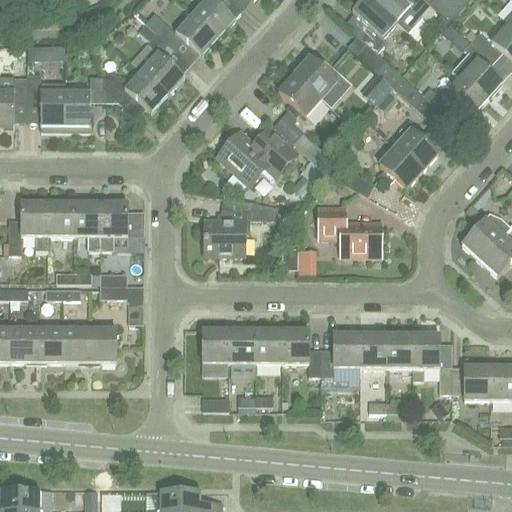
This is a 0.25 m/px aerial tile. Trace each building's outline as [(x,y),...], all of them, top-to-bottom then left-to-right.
[(192,20),(218,43),(235,25),(216,8),(223,0),(207,0),(209,1),(192,20)] [(396,27),(366,0),(352,16),(369,30),(359,41),(377,57),(387,46),(382,43),(396,27)] [(366,0),(396,27),(411,11),(420,20),(431,9),(428,7),(420,0),(366,0)] [(446,4),(434,14),(445,26),(457,16),(446,4)] [(156,18),(146,29),(174,55),(184,44),(202,61),(218,43),(192,20),(177,37),(156,18)] [(511,66),(511,31),(509,28),(491,48),(480,37),(472,46),(495,67),(503,58),(511,66)] [(139,36),(150,47),(148,49),(157,58),(141,76),(168,100),(184,81),(165,64),(174,55),(146,29),(139,36)] [(458,83),(485,107),(502,88),(487,75),(495,67),(472,46),(464,54),(469,58),(452,77),(458,83)] [(41,49),(28,50),(28,52),(28,63),(42,63),(41,52),(41,49)] [(195,69),(212,87),(221,79),(203,61),(195,69)] [(350,90),(336,77),(326,68),(322,73),(310,62),(295,80),(321,104),(330,93),(339,101),(350,90)] [(376,77),(392,91),(401,80),(386,66),(376,77)] [(114,83),(103,83),(104,94),(119,107),(123,112),(132,101),(151,118),(168,100),(141,76),(125,94),(114,83)] [(286,112),(296,121),(300,117),(305,121),(321,104),(295,80),(279,97),(290,108),(286,112)] [(443,118),(423,100),(423,99),(401,80),(392,91),(414,111),(413,112),(432,130),(443,118)] [(14,126),(27,126),(28,83),(14,83),(14,96),(0,95),(0,132),(14,132),(14,126)] [(40,133),(66,133),(66,97),(53,97),(53,88),(41,88),(41,83),(28,83),(27,126),(40,126),(40,133)] [(66,97),(66,133),(90,133),(90,107),(119,107),(104,94),(103,83),(90,83),(90,97),(66,97)] [(485,107),(458,83),(441,102),(430,92),(423,99),(423,100),(443,118),(446,120),(453,113),(468,126),(485,107)] [(395,152),(422,177),(438,159),(426,148),(430,144),(409,125),(398,137),(404,142),(395,152)] [(272,135),(256,152),(242,139),(220,162),(236,176),(227,185),(239,197),(248,187),(249,189),(261,176),(270,184),(296,157),(272,135)] [(303,138),(294,148),(314,167),(324,156),(303,138)] [(422,177),(395,152),(379,170),(384,175),(380,180),(390,189),(394,184),(406,195),(422,177)] [(311,167),(301,178),(311,187),(304,195),(311,200),(322,187),(327,180),(325,179),(311,167)] [(343,188),(367,202),(374,189),(350,175),(343,188)] [(250,226),(268,226),(268,210),(223,203),(221,216),(221,227),(205,226),(205,262),(245,262),(245,237),(250,237),(250,226)] [(36,256),(48,256),(48,207),(21,207),(21,225),(9,225),(9,259),(22,259),(22,241),(36,241),(36,256)] [(75,241),(75,207),(48,207),(48,256),(48,241),(75,241)] [(101,255),(101,241),(101,207),(75,207),(75,241),(89,241),(89,255),(101,255)] [(128,241),(128,218),(128,207),(101,207),(101,241),(101,255),(113,255),(113,241),(128,241)] [(381,262),(381,230),(346,230),(346,213),(319,213),(319,244),(341,244),(341,262),(381,262)] [(461,249),(480,266),(504,240),(511,233),(501,224),(489,219),(461,249)] [(511,246),(504,240),(480,266),(498,282),(511,266),(511,246)] [(75,288),(75,277),(57,277),(57,288),(75,288)] [(75,277),(75,288),(91,288),(91,277),(75,277)] [(100,288),(100,279),(92,279),(92,288),(100,288)] [(127,279),(100,279),(100,288),(100,291),(127,291),(127,279)] [(127,291),(100,291),(100,303),(127,303),(127,291)] [(0,303),(11,304),(11,294),(0,294),(0,303)] [(29,304),(29,294),(11,294),(11,304),(29,304)] [(46,304),(63,304),(63,294),(46,294),(46,304)] [(81,304),(81,294),(63,294),(63,304),(81,304)] [(0,333),(0,367),(11,367),(11,333),(0,333)] [(11,367),(37,367),(37,333),(11,333),(11,367)] [(37,333),(37,367),(63,368),(63,333),(37,333)] [(63,368),(90,368),(90,333),(63,333),(63,368)] [(90,333),(90,368),(116,368),(116,334),(90,333)] [(230,369),(230,334),(203,334),(203,369),(230,369)] [(257,335),(230,334),(230,369),(256,369),(257,335)] [(283,369),(283,335),(257,335),(256,369),(283,369)] [(309,335),(283,335),(283,369),(309,369),(309,382),(321,382),(321,355),(309,354),(309,335)] [(386,339),(360,339),(360,374),(386,374),(386,335),(386,339)] [(386,335),(386,374),(413,374),(413,339),(401,339),(401,335),(386,335)] [(334,374),(360,374),(360,339),(333,339),(333,355),(321,355),(321,382),(334,382),(334,374)] [(440,339),(413,339),(413,374),(413,385),(423,385),(423,374),(439,374),(439,399),(452,399),(452,372),(440,372),(440,349),(440,339)] [(511,371),(491,372),(491,406),(511,405),(511,371)] [(491,406),(491,372),(464,372),(452,372),(452,399),(463,399),(463,406),(491,406)] [(238,412),(256,412),(256,402),(238,402),(238,412)] [(256,402),(256,412),(274,412),(274,402),(256,402)] [(229,417),(229,404),(203,404),(203,417),(229,417)] [(386,418),(386,408),(369,408),(369,418),(386,418)] [(386,408),(386,418),(403,418),(403,408),(386,408)] [(511,441),(511,432),(500,432),(500,442),(511,441)] [(0,511),(40,511),(41,495),(0,495),(0,511)] [(97,511),(97,496),(86,496),(85,511),(97,511)] [(160,496),(160,511),(222,511),(222,508),(201,508),(201,496),(160,496)]
